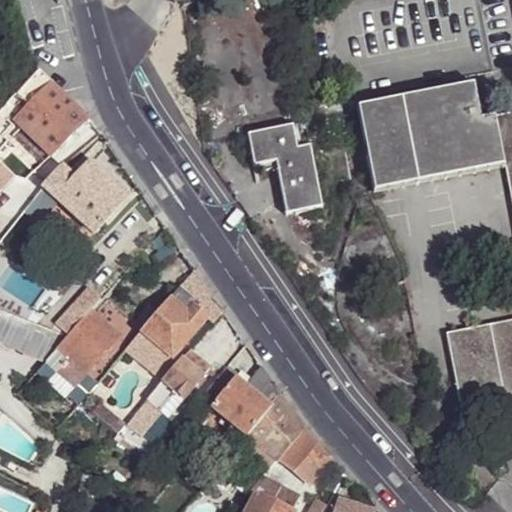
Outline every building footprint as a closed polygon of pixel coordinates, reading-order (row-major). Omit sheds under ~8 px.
[(88,121),(52,85),(15,123),(50,158),(88,121)] [(511,117),(478,124),(471,87),(354,109),(371,194),(503,171),(511,220),(511,117)] [(318,212),(306,150),(293,152),(288,129),(245,138),(251,170),(272,167),(283,219),(318,212)] [(346,182),(337,139),(316,143),(325,186),(346,182)] [(74,182),(62,170),(44,191),(61,207),(93,236),(126,199),(90,164),(74,182)] [(44,191),(33,207),(48,222),(61,207),(44,191)] [(67,341),(90,314),(104,299),(91,287),(52,329),(64,340),(67,341)] [(170,304),(169,302),(142,335),(172,361),(205,322),(193,311),(196,306),(180,292),(170,304)] [(64,340),(0,313),(0,341),(49,362),(67,341),(64,340)] [(49,362),(46,365),(53,371),(65,358),(68,361),(57,375),(74,390),(118,340),(90,314),(67,341),(49,362)] [(219,320),(208,332),(211,337),(222,325),(219,320)] [(511,415),(511,325),(445,339),(461,425),(511,415)] [(193,363),(186,358),(134,419),(142,427),(158,406),(167,413),(175,403),(167,397),(171,392),(179,398),(185,403),(201,380),(189,369),(193,363)] [(206,375),(193,363),(189,369),(201,380),(206,375)] [(237,378),(227,371),(201,402),(233,428),(219,444),(233,455),(280,399),(261,370),(245,390),(235,381),(237,378)] [(175,403),(179,398),(171,392),(167,397),(175,403)] [(280,399),(233,455),(243,463),(256,447),(277,465),(303,432),(280,399)] [(158,406),(142,427),(150,433),(167,413),(158,406)] [(98,407),(91,417),(117,439),(125,430),(98,407)] [(331,463),(303,432),(277,465),(305,490),(331,463)] [(256,447),(243,463),(252,471),(264,480),(277,465),(256,447)] [(216,476),(213,480),(226,490),(229,486),(231,487),(242,474),(227,462),(223,467),(223,466),(216,476)] [(252,471),(238,487),(251,497),(252,496),(256,490),(264,480),(252,471)] [(82,472),(74,502),(91,506),(98,476),(82,472)] [(263,482),(247,511),(292,511),(298,503),(278,493),(280,491),(263,482)] [(334,511),(367,511),(338,503),(334,511)]
